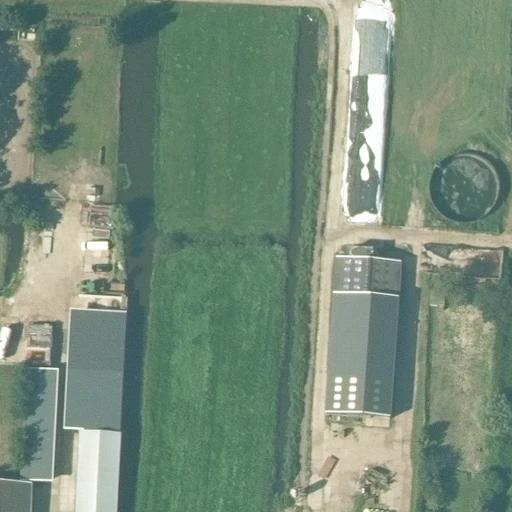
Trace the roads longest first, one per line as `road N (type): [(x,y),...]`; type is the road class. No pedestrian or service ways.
road 1 (track): [(511,239),(346,231),(356,4),(294,0)]
road 2 (unknown): [(45,511),(66,273)]
